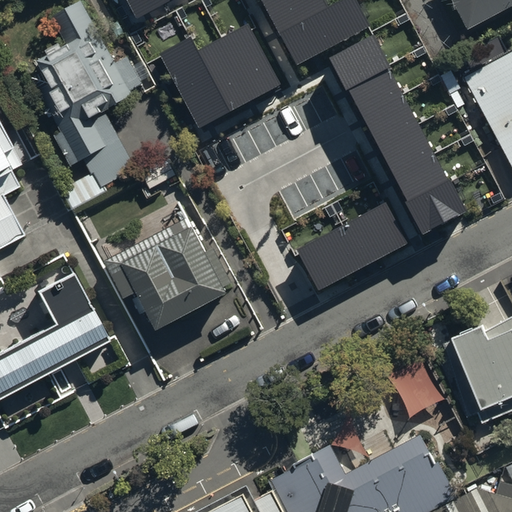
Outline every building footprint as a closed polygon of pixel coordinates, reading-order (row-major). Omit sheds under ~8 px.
[(66,38),(36,55),(63,104),(50,111),(60,128),(51,133),(70,167),(84,159),(90,170),(61,187),(73,207),(106,189),(103,184),(138,165),(106,109),(145,86),(127,54),(116,61),(81,0),(71,0),(51,12),(66,38)] [(128,0),(136,15),(163,0),(128,0)] [(324,0),(262,0),(295,63),(326,46),(421,229),(462,208),(354,0),(339,0),(328,6),(324,0)] [(453,0),(465,22),(507,0),(453,0)] [(191,36),(162,51),(200,123),(279,81),(247,20),(197,47),(191,36)] [(462,72),(511,165),(511,49),(510,46),(462,72)] [(20,169),(9,147),(12,146),(0,123),(0,249),(24,237),(3,197),(20,188),(12,173),(20,169)] [(384,201),(297,246),(318,286),(405,240),(384,201)] [(188,216),(104,257),(122,295),(136,288),(154,325),(232,287),(214,251),(207,254),(188,216)] [(55,323),(89,305),(71,271),(37,289),(55,323)] [(89,305),(55,323),(0,352),(0,395),(107,338),(89,305)] [(480,319),(451,332),(453,336),(443,339),(467,415),(480,410),(483,418),(511,405),(511,315),(484,327),(480,319)] [(329,441),(268,473),(274,484),(270,487),(255,495),(247,479),(182,511),(511,511),(511,481),(495,477),(455,497),(421,431),(344,470),(329,441)]
